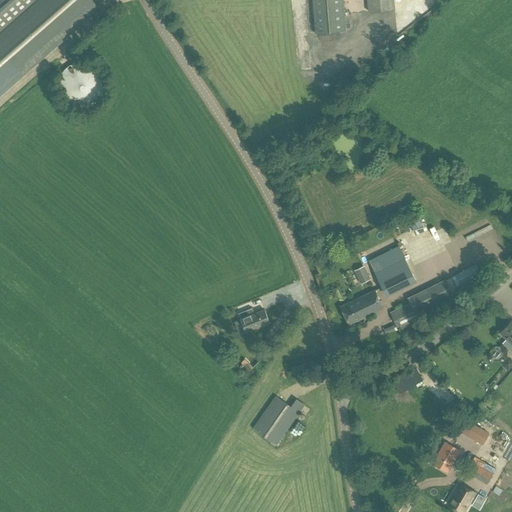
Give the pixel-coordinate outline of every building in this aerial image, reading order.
[(0,0),(0,44),(50,0),(0,0)] [(0,97),(101,9),(92,0),(50,0),(0,44),(0,97)] [(217,0),(218,19),(229,18),(227,0),(217,0)] [(268,0),(259,0),(260,19),(269,19),(268,0)] [(343,0),(312,0),(315,34),(346,31),(343,0)] [(393,0),(366,0),(368,13),(394,11),(393,0)] [(307,17),(290,18),(292,67),(309,67),(307,17)] [(287,91),(283,34),(263,36),(266,93),(287,91)] [(94,78),(89,60),(55,70),(63,98),(80,93),(77,83),(94,78)] [(425,239),(418,243),(416,237),(410,241),(419,258),(442,245),(436,235),(426,241),(425,239)] [(393,249),(369,260),(372,266),(387,297),(416,283),(403,257),(398,260),(393,249)] [(410,304),(390,313),(395,323),(397,328),(398,329),(400,328),(403,334),(423,325),(421,319),(439,309),(443,307),(457,300),(446,280),(407,298),(410,304)] [(375,291),(340,307),(349,325),(383,309),(375,291)] [(252,308),(239,314),(247,333),(270,324),(264,310),(254,314),(252,308)] [(511,321),(500,335),(511,345),(511,321)] [(383,328),(386,333),(397,328),(395,323),(383,328)] [(488,364),(479,374),(490,383),(498,373),(488,364)] [(302,365),(291,368),(293,374),(304,372),(302,365)] [(416,369),(392,383),(399,394),(423,380),(416,369)] [(275,397),(253,429),(276,445),(304,405),(296,400),(290,408),(275,397)] [(489,434),(468,421),(462,432),(482,444),(489,434)] [(495,427),(492,431),(509,442),(511,437),(495,427)] [(447,472),(460,451),(445,442),(437,456),(433,463),(438,466),(447,472)] [(487,485),(493,474),(473,461),(466,472),(487,485)] [(444,481),(436,480),(436,488),(444,489),(444,481)] [(460,484),(447,504),(460,511),(465,511),(476,493),(460,484)]
